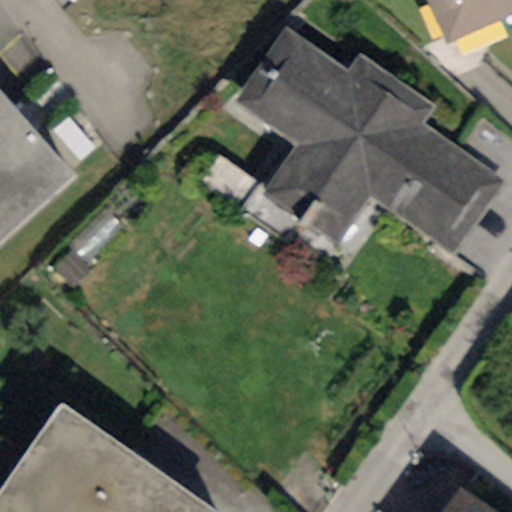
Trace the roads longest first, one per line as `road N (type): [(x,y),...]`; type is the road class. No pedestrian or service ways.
road 1 (residential): [(351,511),(511,282)]
road 2 (residential): [(24,0),(126,138)]
